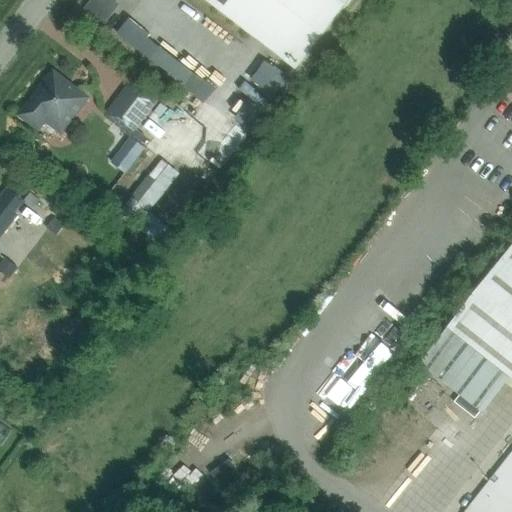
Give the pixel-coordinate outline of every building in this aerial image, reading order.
[(121,0),(95,0),(89,8),(109,24),(125,3),(121,0)] [(204,0),(273,53),(296,71),(350,0),(204,0)] [(127,29),(191,88),(211,65),(168,25),(156,38),(136,20),(127,29)] [(42,91),(22,116),(38,128),(45,118),(61,131),(86,99),(54,74),(50,80),(47,78),(39,89),(42,91)] [(213,136),(238,156),(270,117),(225,81),(213,96),(233,112),(213,136)] [(155,101),(132,84),(108,116),(130,133),(155,101)] [(133,201),(152,216),(187,172),(168,158),(133,201)] [(0,202),(0,233),(15,214),(0,202)] [(64,226),(54,219),(46,229),(56,237),(64,226)] [(511,511),(511,246),(448,328),(511,378),(511,452),(465,511),(511,511)] [(6,258),(0,265),(0,272),(10,280),(18,268),(6,258)] [(257,441),(241,456),(230,444),(211,462),(235,487),(269,454),(257,441)]
